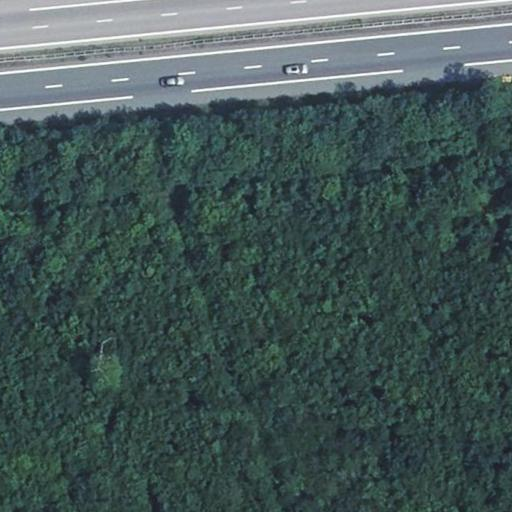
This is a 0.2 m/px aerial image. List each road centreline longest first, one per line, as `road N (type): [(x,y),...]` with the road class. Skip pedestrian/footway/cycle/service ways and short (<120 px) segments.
road 1 (motorway): [(0,91),(511,42)]
road 2 (motorway): [(318,0),(0,30)]
